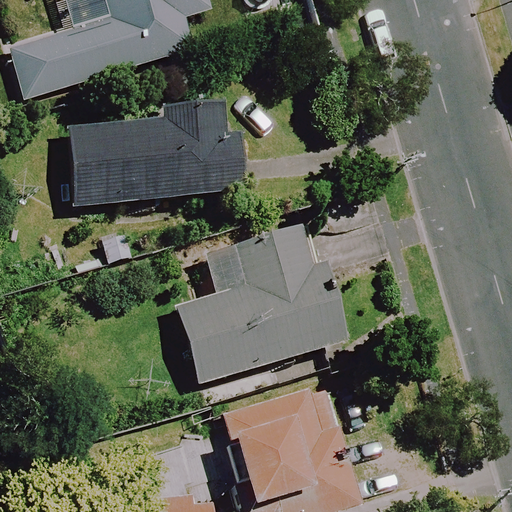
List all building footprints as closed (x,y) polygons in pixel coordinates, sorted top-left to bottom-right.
[(96,0),(105,29),(2,58),(18,114),(192,66),(183,37),(213,28),(205,0),(96,0)] [(228,210),(219,116),(59,132),(68,226),(228,210)] [(330,353),(296,239),(224,261),(160,280),(193,394),(330,353)] [(212,427),(239,511),(344,511),(307,396),(212,427)] [(205,511),(204,499),(138,510),(138,511),(205,511)]
